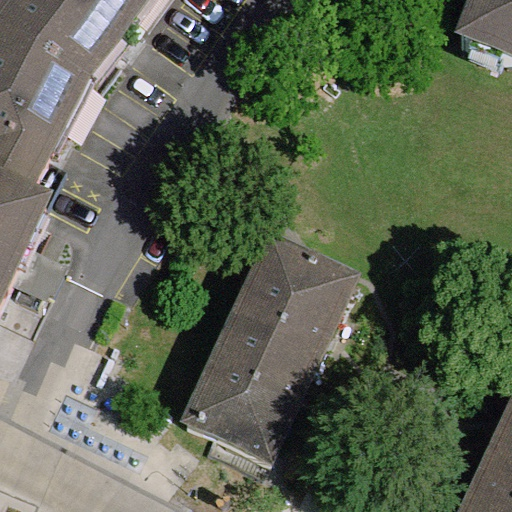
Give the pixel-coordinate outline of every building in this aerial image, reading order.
[(26,0),(0,35),(0,43),(90,97),(160,0),(26,0)] [(511,0),(485,0),(476,21),(464,49),(511,70),(511,0)] [(0,199),(23,211),(90,97),(0,43),(0,199)] [(0,319),(45,222),(23,211),(0,199),(0,319)] [(246,312),(328,351),(355,292),(274,255),(246,312)] [(218,372),(300,411),(328,351),(246,312),(218,372)] [(300,411),(218,372),(189,432),(272,472),(300,411)] [(482,495),(511,509),(511,437),(509,436),(482,495)] [(511,511),(511,509),(482,495),(473,511),(511,511)]
